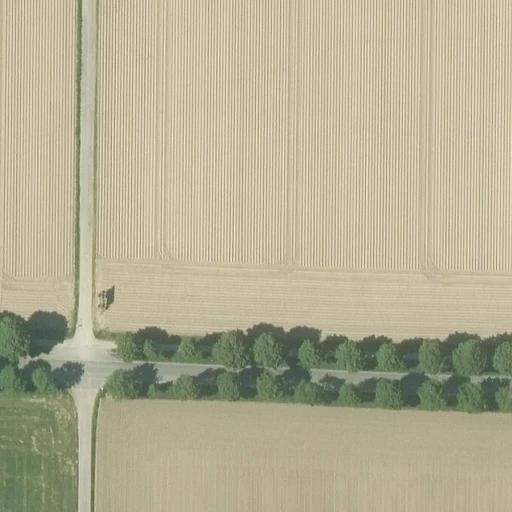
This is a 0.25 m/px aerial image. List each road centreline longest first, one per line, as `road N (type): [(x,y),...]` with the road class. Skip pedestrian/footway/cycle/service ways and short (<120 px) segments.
road 1 (tertiary): [(511,390),(85,371)]
road 2 (unclassified): [(85,371),(89,0)]
road 3 (track): [(85,371),(83,511)]
